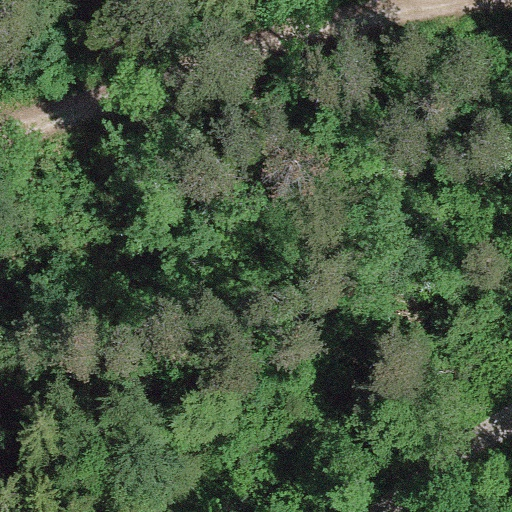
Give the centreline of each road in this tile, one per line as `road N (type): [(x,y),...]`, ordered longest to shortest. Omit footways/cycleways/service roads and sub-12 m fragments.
road 1 (track): [(484,0),(302,40),(0,132)]
road 2 (track): [(413,511),(511,437)]
